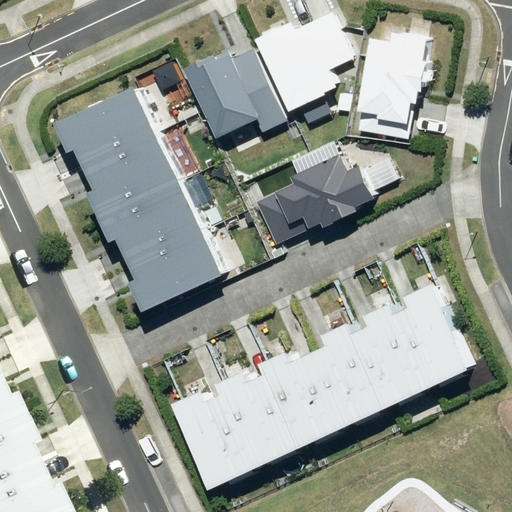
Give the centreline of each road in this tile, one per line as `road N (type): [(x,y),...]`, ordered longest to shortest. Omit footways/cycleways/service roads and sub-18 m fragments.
road 1 (residential): [(503,173),(90,367)]
road 2 (residential): [(90,367),(0,172)]
road 3 (residential): [(154,511),(90,367)]
road 4 (residential): [(0,61),(143,0)]
